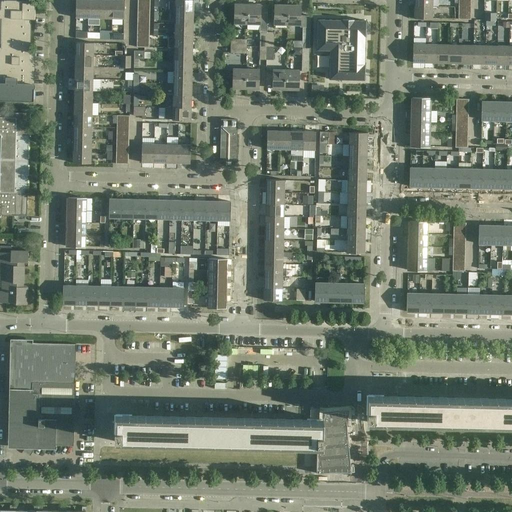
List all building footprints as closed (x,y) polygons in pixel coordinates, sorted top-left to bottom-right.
[(0,9),(0,30),(2,30),(2,48),(0,48),(0,100),(34,101),(34,84),(33,84),(34,55),(30,55),(30,46),(29,46),(30,23),(31,23),(31,22),(30,22),(30,20),(35,20),(35,12),(35,3),(22,3),(22,5),(13,4),(13,1),(1,1),(1,0),(0,0),(1,10),(0,9)] [(76,0),(76,18),(88,18),(88,0),(76,0)] [(88,0),(88,18),(100,18),(100,0),(88,0)] [(100,0),(100,18),(113,19),(113,0),(100,0)] [(119,0),(113,0),(113,19),(124,19),(125,0),(119,0)] [(175,0),(175,11),(194,12),(193,0),(175,0)] [(234,23),(248,23),(248,5),(235,4),(234,23)] [(259,32),(260,32),(261,32),(267,32),(267,16),(260,16),(261,5),(248,5),(248,23),(259,24),(259,32)] [(274,24),(287,24),(288,6),(275,5),(274,24)] [(288,6),(287,24),(300,24),(300,14),(301,6),(288,6)] [(433,6),(414,6),(414,18),(432,19),(433,6)] [(175,11),(175,23),(193,24),(194,12),(175,11)] [(318,41),(317,50),(331,50),(330,79),(365,80),(365,64),(364,64),(365,36),(366,36),(366,21),(354,20),(354,19),(342,19),(342,20),(318,20),(318,41)] [(175,23),(174,36),(193,36),(193,24),(175,23)] [(174,36),(174,48),(193,48),(193,36),(174,36)] [(75,42),(75,54),(94,55),(94,43),(75,42)] [(413,62),(425,63),(425,44),(413,44),(413,62)] [(425,63),(437,63),(437,44),(425,44),(425,63)] [(437,63),(449,63),(449,44),(437,44),(437,63)] [(449,63),(461,64),(461,45),(449,44),(449,63)] [(461,64),(473,64),(473,45),(461,45),(461,64)] [(473,64),(485,64),(485,45),(473,45),(473,64)] [(485,64),(497,64),(497,46),(485,45),(485,64)] [(497,64),(509,65),(509,46),(497,46),(497,64)] [(174,48),(174,60),(193,60),(193,48),(174,48)] [(134,56),(134,59),(139,59),(144,59),(144,51),(137,51),(134,51),(134,56)] [(75,54),(75,66),(93,67),(94,55),(75,54)] [(130,56),(123,56),(121,56),(120,68),(130,68),(130,56)] [(174,60),(173,72),(192,72),(193,60),(174,60)] [(75,66),(74,78),(93,79),(93,67),(75,66)] [(233,88),(246,88),(246,69),(233,69),(233,88)] [(246,69),(246,88),(259,88),(259,70),(246,69)] [(273,89),(286,89),(286,70),(273,70),(273,89)] [(286,70),(286,89),(299,89),(299,70),(286,70)] [(173,72),(173,84),(192,84),(192,72),(173,72)] [(74,78),(74,91),(93,91),(93,79),(74,78)] [(317,88),(316,79),(305,80),(306,89),(317,88)] [(173,84),(173,96),(192,96),(192,84),(173,84)] [(74,91),(74,103),(93,103),(93,91),(74,91)] [(173,107),(173,108),(191,108),(192,96),(173,96),(173,107)] [(412,98),(412,110),(430,110),(431,98),(412,98)] [(482,120),(494,120),(494,101),(482,101),(482,120)] [(494,120),(506,121),(506,102),(494,101),(494,120)] [(74,103),(74,115),(92,115),(93,103),(74,103)] [(134,116),(143,116),(145,116),(145,107),(134,107),(134,116)] [(173,108),(173,107),(165,107),(165,119),(172,120),(191,120),(191,108),(173,108)] [(412,110),(411,122),(430,123),(430,110),(412,110)] [(0,174),(0,191),(1,192),(28,193),(30,113),(0,112),(0,135),(1,135),(0,168),(0,174)] [(74,115),(73,127),(92,127),(92,115),(74,115)] [(221,140),(221,144),(221,147),(220,161),(226,161),(226,164),(231,164),(231,161),(236,161),(238,119),(221,119),(221,137),(221,140)] [(411,122),(411,134),(430,134),(430,123),(411,122)] [(73,127),(73,139),(92,139),(92,127),(73,127)] [(267,149),(279,149),(279,131),(267,130),(267,149)] [(279,149),(291,150),(291,131),(279,131),(279,149)] [(291,150),(303,150),(304,131),(291,131),(291,150)] [(304,131),(303,150),(315,150),(316,131),(304,131)] [(328,144),(328,132),(320,131),(320,143),(328,144)] [(349,132),(349,144),(367,144),(368,133),(349,132)] [(430,134),(411,134),(411,146),(429,147),(430,134)] [(73,139),(73,151),(91,151),(92,139),(73,139)] [(141,162),(154,163),(154,144),(142,144),(141,162)] [(154,163),(166,163),(166,144),(154,144),(154,163)] [(166,163),(178,163),(178,144),(166,144),(166,163)] [(178,144),(178,163),(190,163),(191,145),(178,144)] [(349,144),(348,156),(367,156),(367,144),(349,144)] [(91,151),(73,151),(72,163),(91,163),(91,151)] [(348,156),(348,168),(367,168),(367,156),(348,156)] [(482,188),(495,188),(495,169),(487,169),(487,164),(483,164),(483,169),(482,188)] [(348,168),(348,180),(367,180),(367,168),(348,168)] [(410,186),(422,187),(423,168),(410,168),(410,186)] [(422,187),(434,187),(435,168),(423,168),(422,187)] [(434,187),(446,187),(447,168),(435,168),(434,187)] [(446,187),(458,187),(459,169),(447,168),(446,187)] [(458,187),(470,188),(471,169),(459,169),(458,187)] [(470,188),(482,188),(483,169),(471,169),(470,188)] [(495,188),(507,188),(507,170),(495,169),(495,188)] [(266,179),(266,191),(285,192),(285,180),(266,179)] [(348,180),(347,192),(366,193),(367,180),(348,180)] [(298,200),(308,199),(308,190),(298,190),(298,200)] [(266,191),(266,203),(284,204),(285,192),(266,191)] [(14,216),(17,216),(27,216),(28,193),(1,192),(1,198),(0,198),(0,204),(5,205),(4,216),(14,216)] [(347,192),(347,204),(366,205),(366,193),(347,192)] [(68,198),(67,210),(86,210),(86,198),(68,198)] [(109,217),(122,218),(123,199),(110,199),(109,217)] [(122,218),(134,218),(135,199),(123,199),(122,218)] [(134,218),(146,218),(147,199),(135,199),(134,218)] [(146,218),(158,219),(159,200),(147,199),(146,218)] [(158,219),(170,219),(171,200),(159,200),(158,219)] [(170,219),(182,219),(183,200),(171,200),(170,219)] [(182,219),(194,219),(195,201),(183,200),(182,219)] [(194,219),(206,220),(207,201),(195,201),(194,219)] [(206,220),(218,220),(219,201),(207,201),(206,220)] [(219,201),(218,220),(230,220),(230,201),(219,201)] [(266,203),(265,215),(284,216),(284,204),(266,203)] [(347,204),(347,216),(366,217),(366,205),(347,204)] [(67,210),(67,222),(86,222),(86,210),(67,210)] [(307,212),(299,212),(298,221),(307,221),(307,212)] [(265,215),(265,227),(284,228),(284,216),(265,215)] [(347,216),(347,228),(365,229),(366,217),(347,216)] [(409,221),(409,234),(427,234),(428,222),(409,221)] [(67,222),(67,234),(85,234),(86,222),(67,222)] [(479,244),(490,244),(491,225),(479,225),(479,244)] [(490,244),(503,244),(503,226),(491,225),(490,244)] [(503,244),(511,244),(511,225),(503,226),(503,244)] [(265,227),(265,239),(284,240),(284,228),(265,227)] [(347,228),(346,240),(365,241),(365,229),(347,228)] [(85,234),(67,234),(66,246),(85,247),(85,234)] [(409,234),(408,246),(427,246),(427,234),(409,234)] [(265,239),(264,251),(283,252),(284,240),(265,239)] [(365,241),(346,240),(346,253),(365,253),(365,241)] [(0,302),(7,302),(13,302),(16,302),(16,304),(27,304),(28,286),(24,286),(24,283),(24,266),(26,266),(26,262),(28,262),(28,251),(12,250),(12,246),(0,245),(0,279),(2,280),(2,288),(0,287),(0,302)] [(181,254),(193,254),(193,246),(181,246),(181,254)] [(408,246),(408,258),(427,258),(427,246),(408,246)] [(264,251),(264,264),(283,264),(283,252),(264,251)] [(427,258),(408,258),(408,270),(426,270),(427,258)] [(208,259),(208,271),(227,271),(227,259),(208,259)] [(502,261),(502,264),(502,269),(505,269),(511,269),(511,265),(506,265),(506,261),(502,261)] [(264,264),(264,275),(283,276),(283,264),(264,264)] [(208,271),(208,283),(227,283),(227,271),(208,271)] [(264,275),(264,288),(282,288),(283,276),(264,275)] [(188,294),(193,294),(193,291),(196,291),(196,282),(188,282),(188,294)] [(315,301),(327,302),(327,283),(316,282),(315,301)] [(463,287),(471,291),(473,285),(465,282),(463,287)] [(208,283),(208,295),(226,295),(227,283),(208,283)] [(327,302),(339,302),(340,283),(327,283),(327,302)] [(339,302),(351,302),(352,283),(340,283),(339,302)] [(352,283),(351,302),(364,302),(364,284),(352,283)] [(63,304),(75,304),(75,285),(64,285),(63,304)] [(75,304),(87,304),(87,286),(75,285),(75,304)] [(87,304),(99,305),(99,286),(87,286),(87,304)] [(99,305),(111,305),(111,286),(99,286),(99,305)] [(111,305),(123,305),(123,286),(111,286),(111,305)] [(123,305),(135,306),(135,287),(123,286),(123,305)] [(135,306),(147,306),(147,287),(135,287),(135,306)] [(147,306),(159,306),(159,287),(147,287),(147,306)] [(159,306),(171,306),(171,287),(159,287),(159,306)] [(171,287),(171,306),(184,307),(184,288),(171,287)] [(282,288),(264,288),(263,300),(282,300),(282,288)] [(407,312),(419,312),(419,293),(407,293),(407,312)] [(419,312),(431,312),(431,293),(419,293),(419,312)] [(431,312),(443,313),(443,294),(431,293),(431,312)] [(443,313),(455,313),(455,294),(443,294),(443,313)] [(455,313),(467,313),(467,294),(455,294),(455,313)] [(467,313),(479,313),(479,294),(467,294),(467,313)] [(479,313),(491,314),(491,295),(479,294),(479,313)] [(226,295),(208,295),(207,307),(226,308),(226,295)] [(491,314),(503,314),(503,295),(491,295),(491,314)] [(503,314),(511,314),(511,295),(503,295),(503,314)] [(76,344),(33,343),(14,342),(12,444),(24,445),(25,447),(25,448),(26,451),(32,451),(35,445),(74,446),(76,344)] [(199,363),(199,375),(208,375),(208,363),(199,363)] [(376,422),(473,424),(473,398),(368,396),(367,422),(368,422),(368,421),(376,422)] [(511,399),(473,398),(473,424),(511,424),(511,399)] [(323,446),(317,445),(316,473),(329,472),(329,471),(349,469),(345,426),(347,426),(348,410),(318,413),(317,420),(323,420),(323,446)] [(123,441),(219,443),(219,418),(131,416),(131,418),(116,418),(116,415),(115,441),(123,441)] [(305,445),(317,445),(323,446),(323,420),(317,420),(317,422),(307,422),(307,420),(219,418),(219,443),(305,445)]
